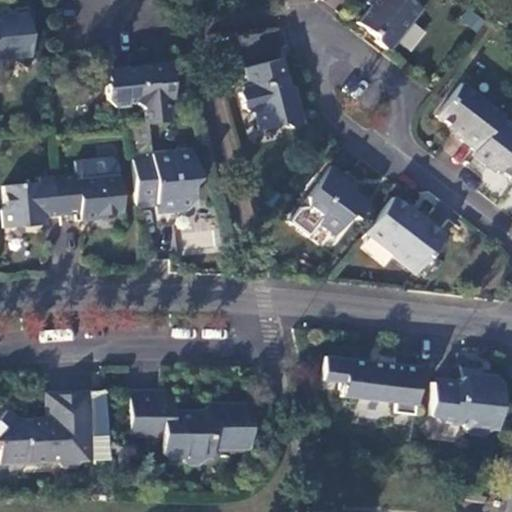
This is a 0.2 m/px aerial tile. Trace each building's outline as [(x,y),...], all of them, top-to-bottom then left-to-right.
[(366,0),(365,3),(369,6),(356,23),(373,36),(374,42),(384,49),(389,49),(420,9),(416,6),(420,0),(366,0)] [(482,23),(470,14),(462,24),(474,33),(482,23)] [(0,57),(29,55),(28,39),(23,35),(22,15),(0,17),(0,57)] [(242,69),(246,86),(241,88),(238,94),(242,108),(248,112),(253,111),(258,131),(282,125),(288,128),(302,124),(292,88),(286,84),(279,59),(242,69)] [(170,99),(167,64),(105,71),(106,84),(104,84),(105,101),(113,108),(127,106),(127,104),(133,103),(141,110),(143,125),(168,122),(166,100),(170,99)] [(474,151),(497,122),(501,116),(460,84),(435,116),(462,137),(460,140),(474,151)] [(474,151),(471,155),(485,166),(487,164),(511,183),(511,133),(497,122),(474,151)] [(190,153),(130,159),(134,205),(154,203),(162,210),(186,207),(193,199),(192,189),(197,182),(190,153)] [(74,172),(75,177),(116,173),(115,161),(110,156),(78,159),(74,165),(74,172)] [(330,166),(305,197),(307,207),(297,208),(287,221),(307,237),(317,223),(334,235),(349,216),(355,220),(368,203),(342,183),(346,179),(330,166)] [(56,174),(60,214),(78,213),(79,219),(103,217),(102,213),(120,211),(116,173),(75,177),(74,172),(56,174)] [(60,214),(56,174),(37,175),(38,180),(0,184),(2,204),(0,206),(0,220),(1,227),(43,223),(42,216),(60,214)] [(391,197),(363,233),(393,256),(391,258),(413,275),(429,255),(425,251),(440,232),(422,218),(421,220),(391,197)] [(180,218),(180,249),(214,249),(214,218),(180,218)] [(391,413),(411,415),(417,367),(393,365),(322,356),(319,380),(338,382),(337,389),(340,390),(339,396),(392,402),(391,413)] [(429,382),(426,415),(437,422),(457,424),(464,434),(482,436),(489,430),(489,425),(495,425),(499,384),(493,377),(474,375),(474,378),(462,377),(451,385),(429,382)] [(127,391),(127,436),(145,436),(149,432),(153,432),(160,439),(160,453),(165,458),(178,458),(185,465),(198,465),(205,458),(210,458),(210,450),(249,450),(249,405),(206,404),(194,416),(178,416),(171,408),(171,391),(127,391)] [(6,410),(0,416),(0,464),(55,462),(61,468),(75,467),(81,461),(90,461),(87,392),(43,393),(44,419),(16,420),(6,410)] [(483,492),(466,489),(464,501),(481,505),(483,492)]
